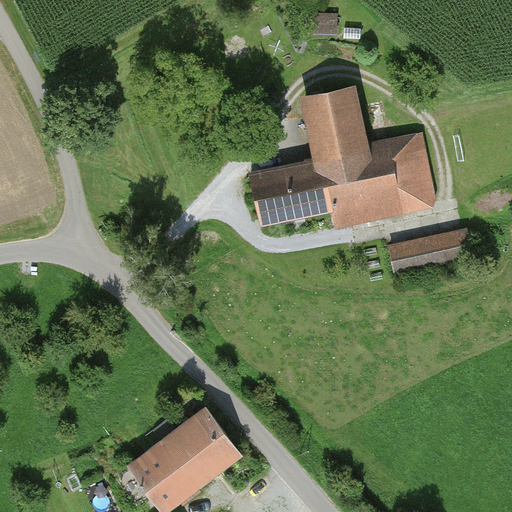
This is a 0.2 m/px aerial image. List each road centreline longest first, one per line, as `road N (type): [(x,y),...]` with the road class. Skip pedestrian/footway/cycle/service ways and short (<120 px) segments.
road 1 (track): [(123,287),(221,195),(287,93),(313,77),(386,88),(432,122),(511,105)]
road 2 (track): [(221,195),(263,249),(297,252),(445,224),(448,173),(432,122)]
road 3 (unclassified): [(90,257),(324,511)]
road 4 (unclassified): [(0,17),(58,121),(90,257)]
